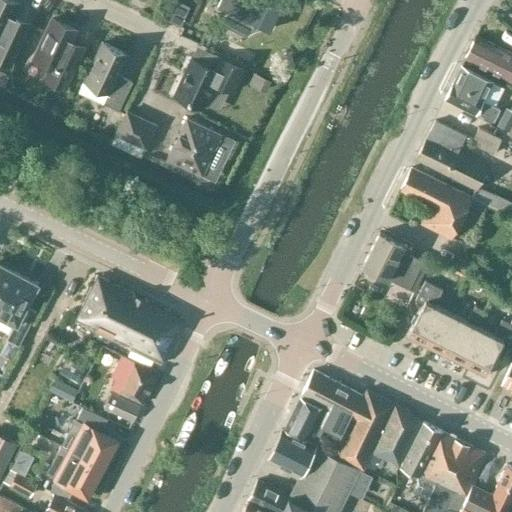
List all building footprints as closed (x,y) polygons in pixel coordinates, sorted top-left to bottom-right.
[(30,21),(14,13),(19,2),(13,0),(0,0),(0,61),(9,66),(30,21)] [(220,0),(217,7),(227,11),(221,24),(246,37),(254,21),(269,28),(283,0),(220,0)] [(84,47),(72,41),(77,30),(52,18),(33,57),(51,65),(45,78),(65,87),(84,47)] [(511,53),(476,35),(465,57),(511,81),(511,53)] [(103,102),(118,110),(132,81),(120,75),(119,71),(127,54),(102,42),(84,80),(108,91),(103,102)] [(233,90),(243,69),(220,57),(215,68),(191,57),(174,94),(203,108),(215,82),(233,90)] [(500,109),(494,106),(504,86),(491,80),(462,65),(445,97),(475,112),(476,111),(483,114),(483,115),(494,120),(500,109)] [(259,74),(254,85),(267,91),(272,81),(259,74)] [(507,131),(511,122),(511,109),(507,107),(497,126),(507,131)] [(127,110),(116,132),(145,146),(155,124),(127,110)] [(220,133),(186,117),(167,157),(202,173),(220,133)] [(433,122),(424,139),(416,156),(476,186),(476,187),(477,186),(488,163),(458,148),(464,137),(433,122)] [(479,127),(471,141),(494,152),(501,138),(479,127)] [(411,166),(400,188),(430,203),(421,221),(452,236),(472,196),(411,166)] [(476,186),(472,196),(487,203),(511,215),(511,202),(477,186),(476,187),(476,186)] [(362,265),(363,265),(408,287),(422,258),(408,251),(411,246),(379,231),(362,265)] [(0,301),(16,271),(0,263),(0,301)] [(0,301),(0,328),(8,333),(12,326),(14,322),(16,323),(37,283),(16,271),(0,301)] [(184,318),(97,275),(75,320),(94,330),(99,320),(118,329),(113,339),(161,363),(184,318)] [(501,317),(493,332),(477,324),(485,309),(476,304),(469,319),(435,303),(443,288),(425,279),(415,299),(424,303),(407,335),(486,374),(502,344),(509,348),(511,341),(511,318),(510,322),(501,317)] [(8,333),(6,338),(18,344),(25,332),(12,326),(8,333)] [(157,372),(121,354),(110,375),(116,378),(112,386),(142,402),(157,372)] [(511,364),(503,383),(511,387),(511,364)] [(308,380),(302,393),(329,407),(327,410),(321,424),(322,425),(338,432),(337,434),(343,437),(335,454),(363,468),(373,450),(383,455),(398,463),(419,422),(413,412),(366,388),(363,394),(313,369),(308,380)] [(55,378),(49,390),(54,393),(60,381),(55,378)] [(140,406),(111,392),(104,406),(133,420),(140,406)] [(299,398),(285,428),(286,428),(285,430),(315,445),(321,448),(322,446),(317,435),(322,425),(321,424),(327,410),(322,407),(300,396),(299,398)] [(75,419),(61,445),(100,466),(114,440),(100,432),(106,420),(81,407),(75,419)] [(485,453),(423,421),(401,464),(436,481),(465,495),(470,483),(485,453)] [(282,428),(268,458),(296,471),(300,473),(290,495),(312,507),(321,511),(337,511),(360,468),(337,457),(321,448),(315,445),(285,430),(282,428)] [(0,472),(16,442),(0,433),(0,472)] [(61,445),(47,472),(86,493),(100,466),(61,445)] [(15,461),(11,468),(25,475),(28,467),(15,461)] [(485,490),(470,483),(465,495),(436,481),(421,511),(444,511),(446,510),(451,511),(502,511),(511,495),(511,466),(506,463),(498,479),(497,478),(496,479),(498,480),(495,484),(489,482),(485,490)] [(9,468),(4,481),(28,494),(35,481),(9,468)] [(258,479),(248,498),(276,511),(321,511),(312,507),(290,495),(260,481),(258,480),(258,479)] [(54,482),(50,489),(68,499),(72,491),(54,482)] [(54,492),(44,510),(48,511),(87,511),(88,510),(54,492)] [(0,499),(0,511),(3,511),(6,508),(14,511),(20,511),(24,507),(2,496),(0,499)] [(273,511),(247,499),(240,511),(273,511)]
